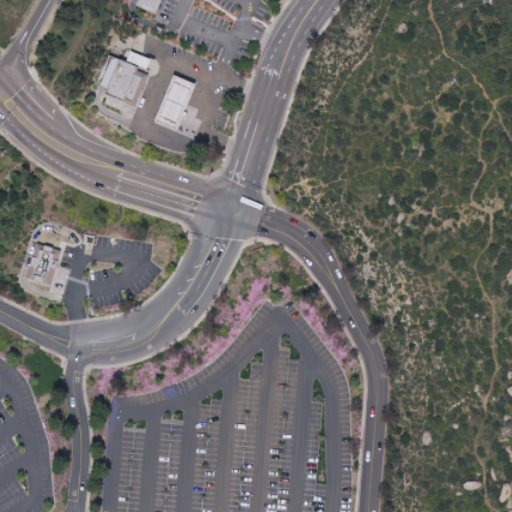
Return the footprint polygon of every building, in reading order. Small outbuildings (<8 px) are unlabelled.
[(159,0),(155,12),(137,4),(138,0),(159,0)] [(148,69),(151,59),(131,51),(127,61),(148,69)] [(109,55),(99,82),(107,85),(104,93),(135,105),(147,74),(136,70),(137,66),(109,55)] [(172,76),(193,84),(176,128),(155,120),(172,76)] [(61,250),(39,244),(35,258),(33,257),(28,280),(53,286),(61,250)]
